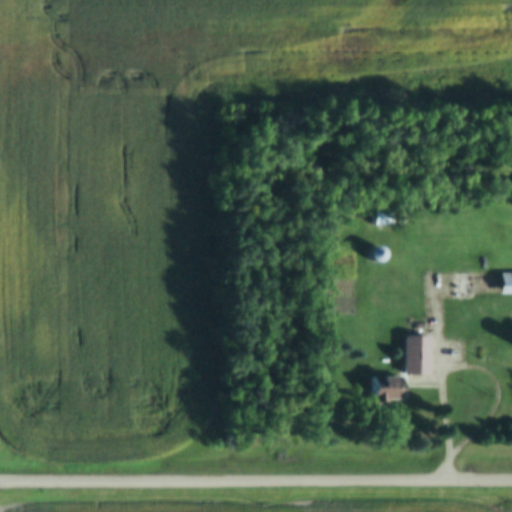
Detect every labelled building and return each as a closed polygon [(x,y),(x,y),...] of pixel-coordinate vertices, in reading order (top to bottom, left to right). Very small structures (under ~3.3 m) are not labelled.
[(372,264),(381,259),(375,248),(366,253),(372,264)] [(511,273),(450,273),(450,296),(511,295),(511,273)] [(377,334),(396,334),(396,317),(377,317),(377,334)] [(426,376),(426,337),(401,337),(401,376),(426,376)] [(369,401),(399,401),(399,378),(369,378),(369,401)]
